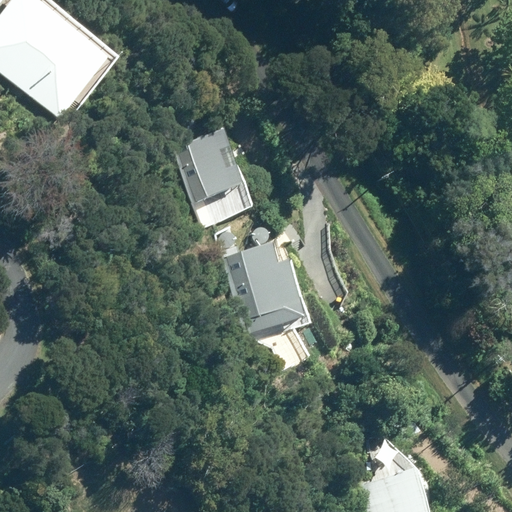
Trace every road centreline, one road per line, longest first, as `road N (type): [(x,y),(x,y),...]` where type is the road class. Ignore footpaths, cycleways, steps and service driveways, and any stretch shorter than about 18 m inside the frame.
road 1 (tertiary): [(200,0),(243,47),(417,332),(511,453)]
road 2 (tertiary): [(0,370),(13,364),(27,335),(23,296),(0,252)]
